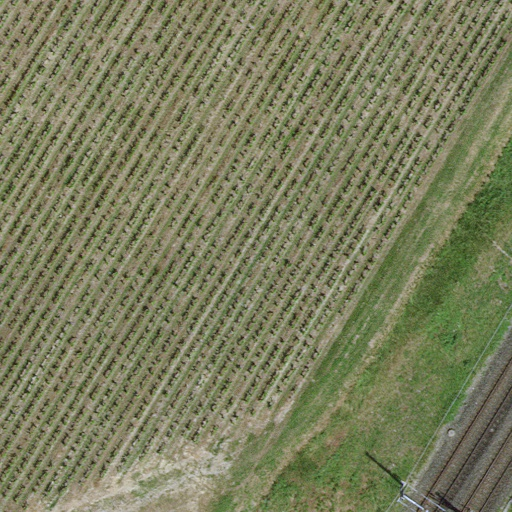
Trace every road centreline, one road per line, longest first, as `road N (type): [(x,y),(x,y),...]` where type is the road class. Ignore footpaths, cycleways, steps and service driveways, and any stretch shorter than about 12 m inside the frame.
road 1 (track): [(511,79),(307,431)]
road 2 (track): [(307,431),(95,511)]
